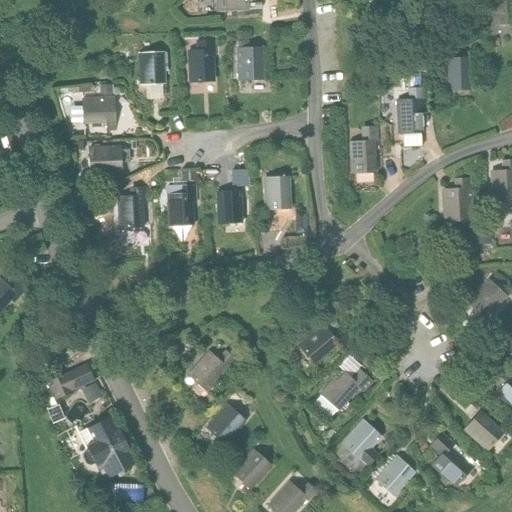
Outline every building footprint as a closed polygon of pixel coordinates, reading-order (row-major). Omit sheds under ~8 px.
[(216,0),(216,11),(249,11),(248,0),(216,0)] [(511,0),(491,0),(493,23),(511,22),(511,0)] [(264,48),(238,48),(239,81),(265,80),(264,48)] [(214,49),(187,51),(189,83),(216,82),(214,49)] [(166,85),(165,52),(140,53),(141,86),(166,85)] [(472,91),(471,57),(446,58),(447,92),(472,91)] [(428,106),(427,88),(410,89),(410,101),(399,101),(401,134),(426,133),(424,106),(428,106)] [(115,98),(82,100),(84,125),(107,123),(107,129),(117,129),(115,98)] [(378,174),(377,141),(350,142),(352,175),(378,174)] [(122,146),(90,147),(91,173),(123,172),(122,146)] [(505,171),(492,171),(493,204),(511,203),(511,161),(505,162),(505,171)] [(291,179),(264,180),(265,211),(293,209),(291,179)] [(456,189),(445,189),(446,222),(471,222),(471,196),(474,196),(473,179),(456,179),(456,189)] [(180,193),(167,195),(169,227),(195,226),(194,201),(196,202),(197,184),(178,185),(180,193)] [(130,195),(118,196),(120,229),(145,227),(144,205),(148,205),(147,187),(130,188),(130,195)] [(242,191),(218,192),(219,225),(243,224),(242,191)] [(9,286),(1,278),(0,278),(0,315),(12,302),(15,305),(31,289),(18,277),(9,286)] [(510,298),(491,280),(469,304),(489,322),(510,298)] [(333,318),(299,347),(315,366),(350,337),(333,318)] [(210,352),(189,376),(208,393),(226,376),(229,379),(242,365),(227,352),(220,360),(210,352)] [(351,358),(342,368),(365,391),(375,381),(351,358)] [(96,384),(88,366),(65,377),(49,384),(58,402),(96,384)] [(44,374),(49,384),(65,377),(60,367),(44,374)] [(346,372),(315,404),(332,421),(363,389),(346,372)] [(511,382),(499,395),(511,407),(511,382)] [(57,406),(48,385),(37,389),(46,411),(57,406)] [(97,386),(81,393),(88,407),(103,400),(97,386)] [(229,405),(208,430),(228,447),(249,422),(229,405)] [(508,434),(485,413),(466,432),(490,454),(508,434)] [(138,466),(113,418),(79,435),(104,484),(138,466)] [(384,439),(365,421),(343,445),(362,463),(384,439)] [(479,467),(446,436),(433,450),(443,458),(434,467),(458,489),(479,467)] [(274,468),(254,451),(233,476),(253,493),(274,468)] [(399,458),(377,481),(398,499),(419,476),(399,458)] [(300,511),(311,501),(292,484),(271,507),(276,511),(300,511)]
